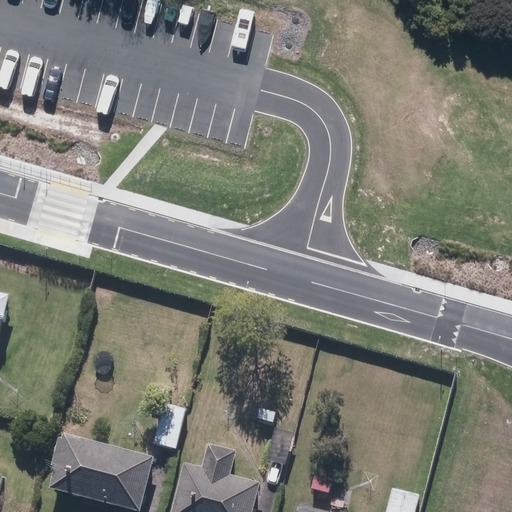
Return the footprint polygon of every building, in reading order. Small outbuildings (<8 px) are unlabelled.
[(0,329),(8,299),(0,296),(0,329)] [(148,386),(180,393),(184,373),(152,367),(148,386)] [(163,449),(175,452),(176,450),(186,411),(163,405),(152,446),(163,449)] [(256,422),(272,427),(275,415),(259,411),(256,422)] [(272,477),(283,478),(293,439),(270,434),(261,473),(272,477)] [(46,490),(127,511),(137,511),(151,461),(61,437),(60,442),(58,441),(51,467),(53,468),(46,490)] [(171,511),(250,511),(257,486),(229,479),(235,455),(207,448),(202,471),(184,466),(171,511)] [(310,491),(327,495),(331,478),(315,474),(310,491)] [(414,511),(418,499),(391,492),(385,511),(414,511)]
